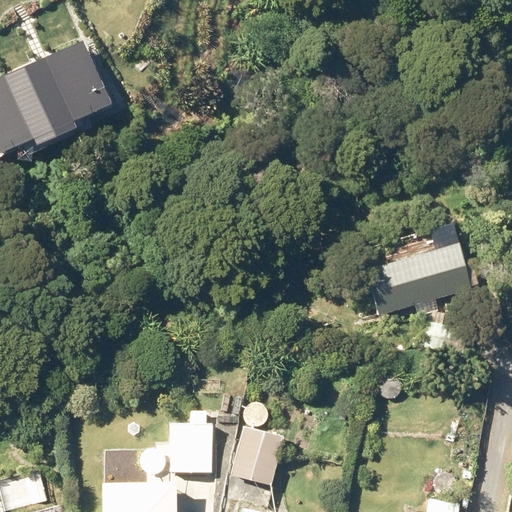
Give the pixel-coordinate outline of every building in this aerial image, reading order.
[(469,290),(468,286),(475,284),(470,266),(462,268),(456,244),(363,272),(376,317),(413,306),(416,316),(435,310),(432,300),(469,290)] [(424,322),(418,347),(459,357),(465,331),(424,322)] [(167,425),(166,472),(208,472),(209,425),(167,425)] [(241,428),(228,476),(267,487),(280,438),(241,428)] [(97,485),(97,511),(170,511),(170,484),(97,485)] [(62,511),(58,488),(13,498),(16,511),(62,511)] [(426,500),(424,511),(456,511),(457,505),(426,500)]
